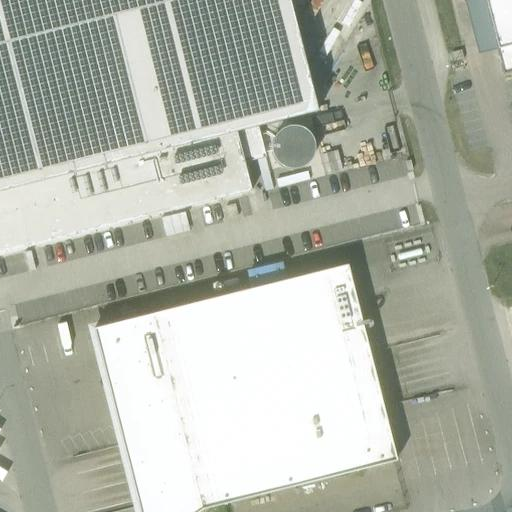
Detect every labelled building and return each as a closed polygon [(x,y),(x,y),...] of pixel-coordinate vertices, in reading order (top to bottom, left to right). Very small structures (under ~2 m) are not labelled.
[(0,0),(0,256),(250,193),(243,164),(235,133),(258,128),(276,124),(318,113),(288,0),(0,0)] [(511,0),(484,0),(503,75),(511,73),(511,0)] [(279,148),(279,149),(279,150),(279,151),(279,152),(279,153),(279,154),(279,155),(280,156),(280,157),(281,158),(281,159),(282,160),(282,161),(283,162),(283,163),(284,163),(284,164),(285,165),(286,165),(286,166),(287,166),(287,167),(288,167),(289,168),(290,168),(291,169),(292,170),(293,170),(294,170),(295,171),(296,171),(297,171),(298,171),(299,171),(300,171),(301,172),(302,172),(303,172),(304,171),(305,171),(306,171),(307,171),(308,171),(309,170),(310,170),(311,170),(312,169),(313,168),(314,168),(315,167),(316,167),(316,166),(317,166),(317,165),(318,165),(319,164),(319,163),(320,163),(320,162),(321,161),(321,160),(322,159),(323,158),(323,157),(323,156),(324,155),(324,154),(324,153),(324,152),(324,151),(324,150),(324,149),(325,149),(325,148),(324,147),(324,146),(324,145),(324,144),(324,143),(324,142),(323,141),(323,140),(323,139),(322,138),(321,137),(321,136),(320,135),(320,134),(319,134),(319,133),(318,133),(317,132),(317,131),(316,131),(316,130),(315,130),(314,130),(314,129),(313,129),(312,128),(311,128),(310,127),(309,127),(308,126),(307,126),(306,126),(305,126),(304,126),(303,126),(302,126),(301,126),(300,126),(299,126),(298,126),(297,126),(296,126),(295,126),(294,127),(293,127),(292,128),(291,128),(290,129),(289,129),(289,130),(288,130),(287,130),(287,131),(286,131),(286,132),(285,133),(284,133),(284,134),(283,134),(283,135),(282,136),(282,137),(281,138),(281,139),(280,140),(280,141),(279,142),(279,143),(279,144),(279,145),(279,146),(279,147),(279,148)] [(235,133),(243,164),(265,159),(258,128),(235,133)] [(396,462),(382,409),(347,267),(113,326),(124,370),(116,372),(123,401),(132,399),(142,441),(159,510),(150,511),(200,511),(202,511),(396,462)]
